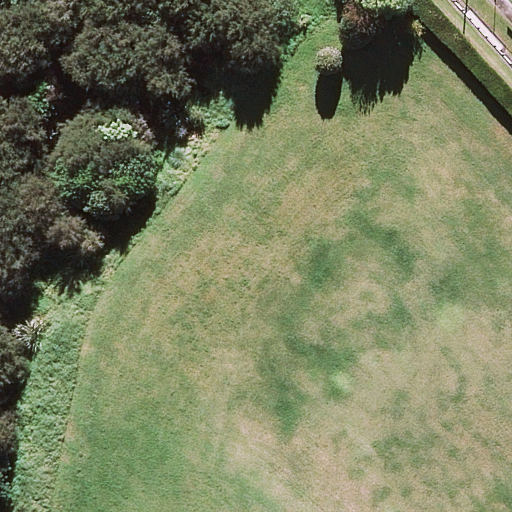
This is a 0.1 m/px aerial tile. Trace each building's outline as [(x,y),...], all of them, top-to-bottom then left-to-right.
[(483,82),(452,48),(435,64),(465,98),(483,82)] [(317,115),(351,85),(336,68),(301,97),(317,115)] [(511,115),(505,108),(488,124),(511,150),(511,115)] [(197,232),(183,218),(141,258),(155,272),(197,232)] [(141,511),(210,448),(126,359),(55,425),(136,511),(141,511)] [(269,511),(218,458),(160,511),(269,511)]
